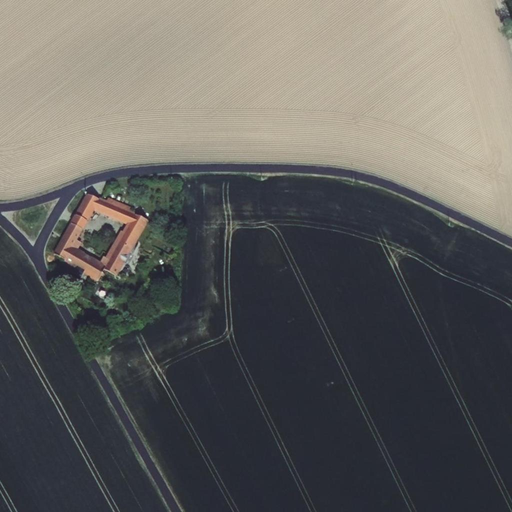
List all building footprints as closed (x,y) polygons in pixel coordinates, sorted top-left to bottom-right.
[(90,193),(78,215),(88,220),(94,209),(129,222),(128,224),(140,231),(146,220),(133,212),(129,211),(130,207),(108,198),(106,202),(100,199),(90,193)] [(78,215),(73,222),(83,228),(88,220),(78,215)] [(83,228),(73,222),(56,254),(77,267),(85,272),(98,280),(105,267),(116,274),(136,238),(124,231),(109,258),(105,255),(101,263),(78,249),(82,241),(77,239),(83,228)] [(140,231),(128,224),(124,231),(136,238),(140,231)] [(85,272),(77,267),(74,271),(83,276),(85,272)] [(116,274),(105,267),(98,280),(116,291),(123,278),(116,274)]
